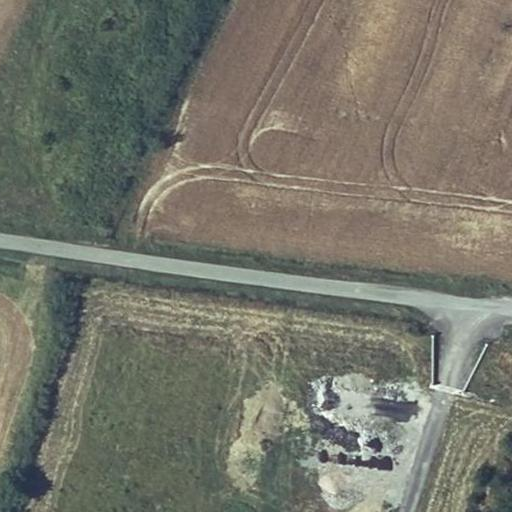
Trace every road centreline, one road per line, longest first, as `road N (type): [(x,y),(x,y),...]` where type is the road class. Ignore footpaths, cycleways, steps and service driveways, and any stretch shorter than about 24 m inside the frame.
road 1 (residential): [(0,239),(195,274),(511,312)]
road 2 (track): [(465,307),(400,511)]
